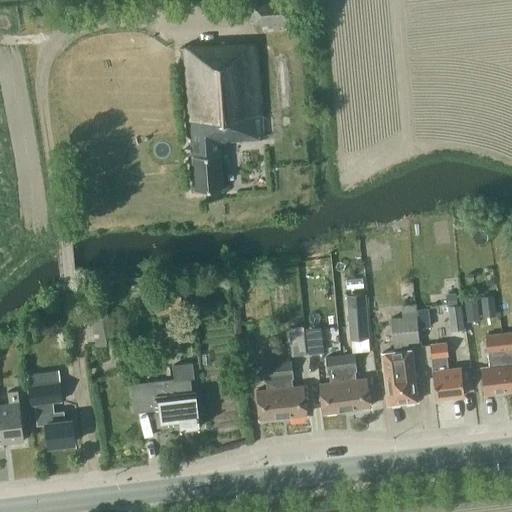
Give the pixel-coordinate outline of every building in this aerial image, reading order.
[(290,0),(284,0),(251,2),(252,25),(292,23),(290,0)] [(186,136),(189,136),(193,191),(223,189),(220,142),(264,139),(258,44),(180,49),(186,136)] [(216,267),(194,271),(197,287),(219,284),(216,267)] [(175,268),(156,270),(157,280),(176,278),(175,268)] [(182,312),(179,284),(152,288),(155,315),(182,312)] [(87,290),(95,342),(116,339),(113,317),(107,318),(102,288),(87,290)] [(445,294),(447,306),(457,305),(456,293),(445,294)] [(367,339),(363,295),(345,297),(349,340),(367,339)] [(480,296),(483,317),(496,315),(494,295),(480,296)] [(375,308),(375,296),(367,296),(368,308),(375,308)] [(464,300),(465,312),(478,310),(476,298),(464,300)] [(463,330),(461,304),(457,305),(447,306),(450,331),(463,330)] [(427,308),(417,309),(419,328),(429,326),(427,308)] [(416,316),(401,317),(391,318),(394,348),(408,347),(408,343),(419,342),(416,316)] [(306,355),(303,326),(287,328),(290,356),(306,355)] [(322,353),(320,331),(306,333),(309,355),(322,353)] [(508,391),(511,390),(511,333),(502,334),(508,391)] [(483,393),(508,391),(502,334),(484,336),(487,368),(480,369),(483,393)] [(254,340),(242,341),(243,351),(255,350),(254,340)] [(435,399),(463,396),(459,368),(446,370),(444,357),(446,357),(444,344),(428,345),(435,399)] [(386,405),(416,401),(409,350),(379,355),(386,405)] [(345,410),(368,408),(365,379),(354,380),(353,372),(354,371),(352,355),(339,356),(345,410)] [(322,413),(345,410),(339,356),(324,358),(326,374),(328,374),(329,382),(319,384),(322,413)] [(282,418),(305,415),(302,386),(292,387),(291,379),(292,379),(290,362),(276,364),(282,418)] [(172,366),(174,379),(130,384),(134,413),(155,410),(157,425),(179,423),(180,429),(199,426),(194,391),(190,392),(189,378),(193,377),(191,363),(172,366)] [(259,420),(282,418),(276,364),(261,365),(263,382),(265,382),(266,389),(255,390),(259,420)] [(60,378),(59,370),(47,372),(48,380),(60,378)] [(21,377),(12,378),(13,386),(22,385),(21,377)] [(47,445),(74,442),(72,420),(65,421),(64,411),(54,412),(53,402),(62,401),(61,383),(29,387),(31,404),(35,404),(37,425),(45,424),(47,445)] [(0,426),(2,443),(23,441),(19,403),(18,403),(17,391),(7,392),(8,404),(0,404),(0,426)]
